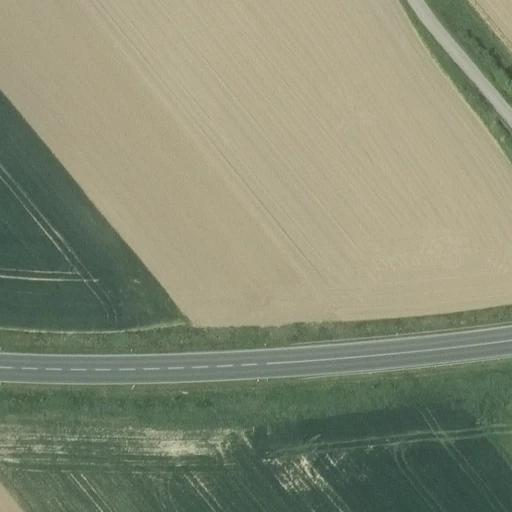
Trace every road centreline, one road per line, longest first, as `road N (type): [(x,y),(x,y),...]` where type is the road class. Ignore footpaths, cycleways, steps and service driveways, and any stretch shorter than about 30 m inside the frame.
road 1 (secondary): [(511,332),(68,370),(0,366)]
road 2 (track): [(511,111),(420,0)]
